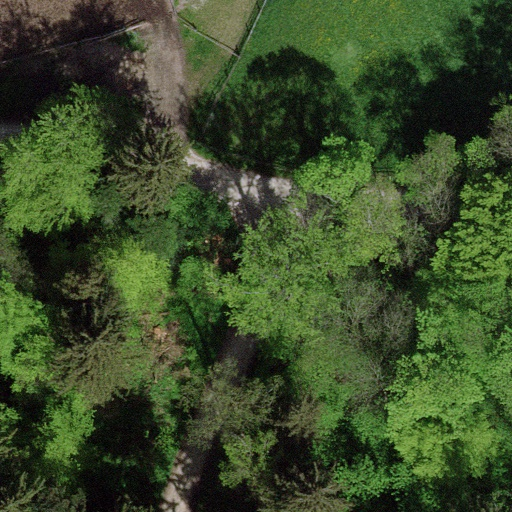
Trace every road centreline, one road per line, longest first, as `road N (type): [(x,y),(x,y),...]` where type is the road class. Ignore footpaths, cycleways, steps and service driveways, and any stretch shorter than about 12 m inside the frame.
road 1 (track): [(0,150),(246,189),(470,205),(511,198)]
road 2 (track): [(162,511),(292,304),(470,205)]
